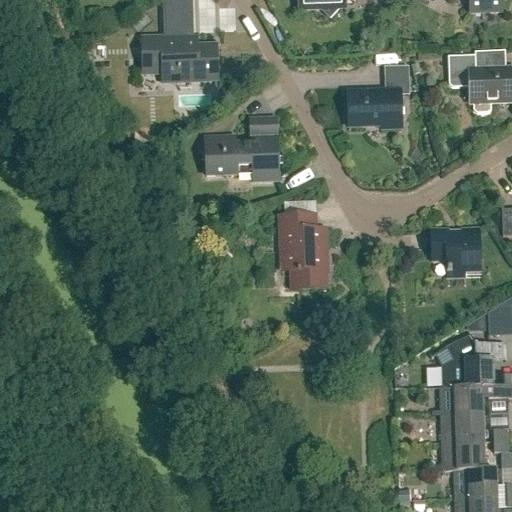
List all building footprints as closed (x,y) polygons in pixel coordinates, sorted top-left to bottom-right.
[(170,0),(163,3),(163,11),(186,11),(185,0),(170,0)] [(328,19),(336,11),(342,10),(341,0),(301,0),(302,11),(319,11),(328,19)] [(501,15),(500,0),(469,0),(470,16),(501,15)] [(217,83),(216,48),(187,49),(186,39),(141,41),(142,76),(177,75),(177,84),(217,83)] [(487,72),(486,58),(448,59),(449,87),(452,90),(473,89),(473,113),(477,116),(488,116),(491,113),(490,105),(511,104),(511,72),(511,71),(487,72)] [(337,75),(355,76),(355,66),(337,65),(337,75)] [(402,131),(401,97),(409,96),(408,69),(384,70),(385,94),(347,95),(348,129),(381,128),(381,131),(402,131)] [(278,183),(277,145),(276,121),(250,122),(251,146),(236,147),(236,143),(225,144),(224,140),(205,141),(206,178),(252,177),(252,184),(278,183)] [(328,149),(344,148),(343,131),(327,132),(328,149)] [(511,213),(501,214),(502,240),(504,239),(511,238),(511,213)] [(316,233),(315,218),(279,219),(281,274),(291,274),(292,293),(327,291),(325,232),(316,233)] [(479,265),(477,233),(461,233),(461,236),(447,236),(447,234),(431,234),(432,266),(447,266),(447,270),(446,270),(447,274),(447,280),(465,279),(464,265),(479,265)] [(435,359),(441,370),(442,391),(451,390),(450,391),(493,390),(493,389),(492,362),(506,362),(505,347),(476,348),(471,340),(473,339),(472,338),(455,345),(445,350),(446,352),(435,359)] [(502,390),(511,389),(511,378),(502,379),(502,389),(502,390)] [(511,402),(511,389),(502,390),(502,389),(493,389),(493,390),(450,391),(451,390),(442,391),(439,391),(440,419),(483,418),(482,403),(511,402)] [(441,447),(484,446),(483,418),(440,419),(441,447)] [(493,445),(507,445),(506,433),(493,434),(493,445)] [(507,445),(493,445),(494,456),(507,456),(507,445)] [(485,473),(485,472),(484,446),(441,447),(443,475),(454,474),(485,473)] [(455,502),(497,500),(496,472),(485,472),(485,473),(454,474),(455,502)] [(497,511),(497,500),(455,502),(455,511),(497,511)]
